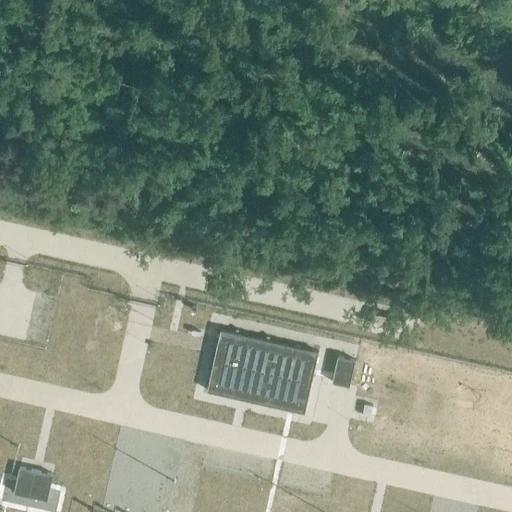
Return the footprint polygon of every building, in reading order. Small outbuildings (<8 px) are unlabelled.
[(214,356),(207,390),(238,397),(240,390),(248,392),(246,399),(259,402),(264,403),(273,405),(278,406),(297,410),(301,411),(304,412),(318,351),(313,350),(304,348),(291,345),(286,344),(277,342),(272,341),(245,335),(240,334),(220,329),(218,341),(214,356)] [(338,355),(335,368),(351,372),(354,359),(338,356),(338,355)] [(335,368),(332,381),(349,384),(351,372),(335,368)] [(407,455),(419,376),(387,371),(375,450),(407,455)] [(419,429),(416,453),(437,455),(439,431),(419,429)] [(20,467),(14,492),(30,496),(36,470),(20,467)] [(36,470),(30,496),(46,499),(52,474),(51,474),(36,470)] [(367,494),(363,511),(387,511),(390,498),(367,494)]
